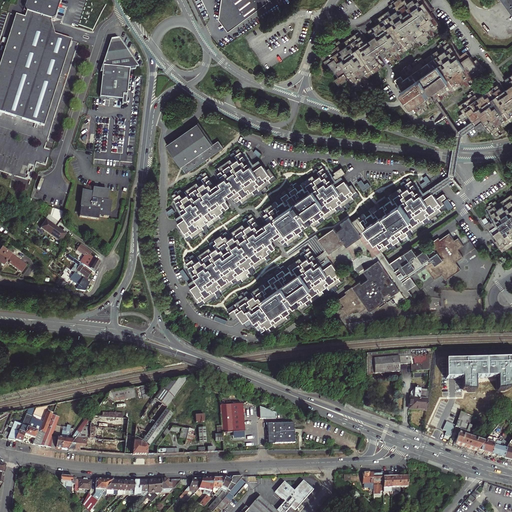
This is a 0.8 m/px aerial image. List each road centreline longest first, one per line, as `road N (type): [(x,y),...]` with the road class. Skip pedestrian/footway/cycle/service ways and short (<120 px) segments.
road 1 (residential): [(342,461),(113,469),(12,455)]
road 2 (residential): [(166,135),(165,251),(188,306),(206,321),(272,340)]
road 3 (secondary): [(234,115),(284,133),(463,157)]
road 4 (secondary): [(511,142),(450,147),(361,119)]
road 5 (secondary): [(403,435),(271,387)]
road 6 (secondary): [(0,321),(123,337)]
road 7 (residential): [(308,64),(324,17),(360,20),(388,0)]
